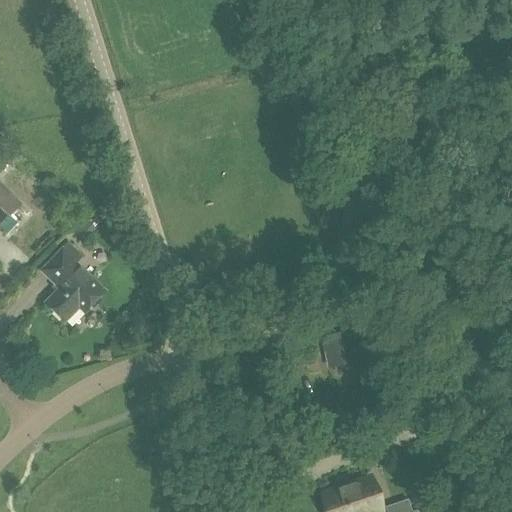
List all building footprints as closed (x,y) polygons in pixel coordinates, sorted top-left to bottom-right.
[(0,225),(20,205),(0,185),(0,225)] [(74,230),(78,234),(81,231),(83,233),(85,230),(84,228),(87,225),(83,221),(74,230)] [(45,303),(65,323),(79,309),(84,314),(106,292),(76,263),(81,257),(68,244),(44,268),(57,281),(54,284),(59,289),(45,303)] [(324,338),(329,367),(362,360),(356,332),(324,338)] [(435,398),(452,427),(490,403),(472,375),(435,398)] [(419,413),(432,405),(430,401),(430,402),(426,395),(411,404),(400,411),(407,423),(421,415),(419,413)] [(324,495),(329,511),(377,511),(373,498),(366,501),(360,483),(324,495)] [(462,506),(463,506),(481,495),(475,486),(457,497),(462,506)] [(412,511),(412,510),(408,500),(386,508),(387,511),(412,511)]
